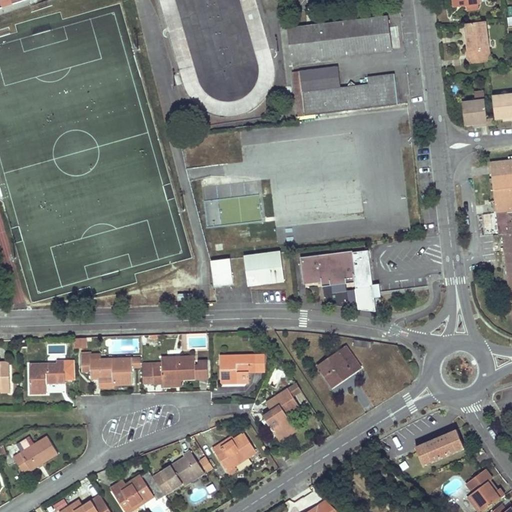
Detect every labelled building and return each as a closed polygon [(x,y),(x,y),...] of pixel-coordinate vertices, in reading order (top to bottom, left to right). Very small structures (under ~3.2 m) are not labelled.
[(0,0),(0,9),(0,8),(0,0),(9,0),(11,5),(27,0),(0,0)] [(453,0),(454,7),(468,6),(469,12),(479,11),(478,4),(480,4),(479,0),(453,0)] [(295,61),(392,51),(387,17),(353,21),(352,15),(344,16),(345,22),(289,28),(293,62),(295,61)] [(491,61),(486,21),(465,24),(467,40),(468,50),(467,51),(468,64),(491,61)] [(339,87),(337,67),(300,72),(305,115),(298,116),(296,117),(296,122),(306,121),(305,116),(398,104),(394,75),(368,78),(368,84),(355,85),(350,82),(345,86),(339,87)] [(305,115),(300,72),(292,73),(298,116),(305,115)] [(488,119),(484,91),(474,92),(476,101),(463,102),(466,125),(474,124),(474,127),(479,126),(489,125),(488,119)] [(511,94),(493,96),(495,119),(504,118),(510,117),(511,121),(511,120),(511,94)] [(511,160),(490,162),(495,204),(511,201),(511,160)] [(205,187),(208,226),(263,221),(261,195),(245,196),(244,187),(232,188),(232,186),(217,187),(217,186),(205,187)] [(511,201),(495,204),(496,212),(511,210),(511,201)] [(511,210),(496,212),(499,234),(503,234),(511,308),(511,210)] [(281,225),(281,241),(324,241),(323,225),(281,225)] [(284,281),(281,253),(244,257),(245,270),(250,270),(251,284),(284,281)] [(373,288),(369,253),(352,254),(303,259),(306,279),(315,278),(316,283),(322,282),(322,286),(331,285),(345,283),(345,284),(354,283),(355,290),(373,288)] [(229,259),(212,261),(215,286),(232,284),(229,259)] [(375,302),(373,288),(355,290),(358,304),(375,302)] [(377,313),(375,302),(358,304),(359,311),(364,312),(374,313),(377,313)] [(74,338),(74,348),(86,348),(86,338),(74,338)] [(346,347),(318,367),(332,386),(354,372),(349,366),(357,361),(346,347)] [(100,354),(82,355),(83,371),(91,371),(91,379),(99,378),(99,387),(114,387),(114,385),(122,384),(133,384),(132,358),(101,359),(100,354)] [(187,378),(196,378),(195,355),(161,357),(162,363),(162,367),(153,367),(154,384),(157,383),(157,380),(181,379),(187,378)] [(265,372),(264,355),(256,355),(220,356),(221,383),(237,383),(237,372),(249,372),(265,372)] [(57,364),(30,365),(31,393),(47,393),(47,383),(56,382),(66,382),(65,362),(57,362),(57,364)] [(0,387),(0,388),(0,385),(10,385),(9,363),(1,363),(0,363),(0,387)] [(142,364),(143,384),(154,384),(153,367),(162,367),(162,363),(142,364)] [(249,382),(249,372),(237,372),(237,383),(249,382)] [(301,406),(294,396),(302,391),(297,384),(271,401),(277,410),(264,418),(278,438),(295,427),(287,415),(301,406)] [(295,427),(278,438),(281,443),(298,431),(295,427)] [(457,430),(417,447),(425,465),(464,448),(460,439),(457,430)] [(220,445),(213,449),(229,475),(237,470),(235,467),(257,452),(245,434),(235,440),(223,448),(220,445)] [(14,457),(25,475),(42,465),(58,455),(47,437),(35,444),(30,436),(17,444),(22,452),(14,457)] [(233,437),(220,445),(223,448),(235,440),(233,437)] [(292,457),(287,449),(280,454),(285,462),(292,457)] [(154,477),(166,496),(185,483),(184,482),(197,474),(199,477),(206,473),(192,450),(186,454),(187,456),(167,469),(154,477)] [(213,469),(206,457),(201,460),(208,472),(213,469)] [(486,470),(467,484),(474,493),(472,494),(485,511),(506,496),(501,488),(498,491),(491,481),(493,479),(489,474),(486,470)] [(111,489),(126,511),(130,511),(154,496),(140,475),(135,478),(126,484),(120,487),(118,484),(111,489)] [(472,494),(469,497),(479,511),(483,511),(485,511),(472,494)] [(74,511),(71,506),(61,511),(110,511),(100,496),(94,500),(83,506),(74,511)] [(64,499),(53,506),(56,511),(68,505),(64,499)] [(79,500),(71,506),(74,511),(83,506),(79,500)] [(321,511),(330,504),(327,500),(311,511),(321,511)]
